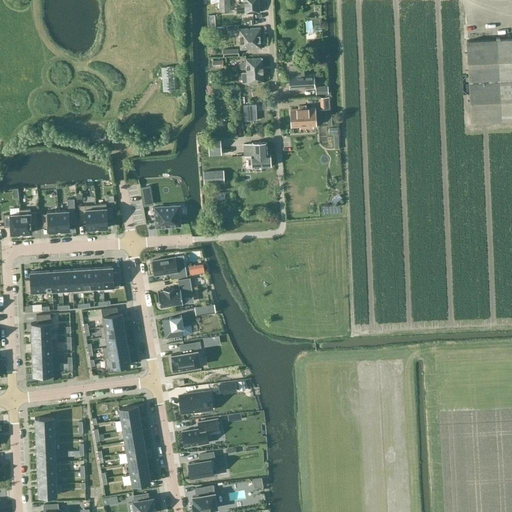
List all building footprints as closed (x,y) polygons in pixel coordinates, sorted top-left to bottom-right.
[(104,0),(105,8),(112,15),(112,23),(106,30),(106,39),(114,46),(122,45),(128,39),(127,30),(120,23),(120,14),(127,10),(126,0),(104,0)] [(219,0),(220,12),(230,12),(229,0),(219,0)] [(245,13),(259,12),(258,0),(238,0),(239,2),(236,3),(237,13),(245,13)] [(484,25),(511,23),(511,3),(487,5),(488,19),(483,19),(484,25)] [(239,32),(240,49),(261,48),(260,28),(239,29),(239,25),(227,25),(227,33),(239,32)] [(511,37),(496,39),(466,41),(471,120),(500,119),(511,118),(511,37)] [(246,71),(262,70),(262,58),(246,59),(246,62),(240,63),(240,69),(246,69),(246,71)] [(289,76),(288,76),(289,89),(316,87),(316,94),(323,93),(323,85),(314,85),(314,75),(304,75),(304,65),(289,66),(289,76)] [(174,66),(161,67),(163,90),(175,90),(174,66)] [(263,82),(262,70),(246,71),(246,73),(242,73),(242,83),(263,82)] [(329,97),(320,97),(321,108),(329,107),(329,97)] [(314,107),(291,109),(292,126),(315,124),(314,107)] [(251,154),(252,167),(270,166),(270,153),(267,153),(266,138),(252,139),(247,140),(248,145),(245,145),(245,155),(251,154)] [(220,140),(208,141),(208,150),(220,149),(220,140)] [(223,169),(233,168),(231,148),(221,149),(222,156),(223,169)] [(223,170),(204,171),(205,183),(223,182),(223,170)] [(151,197),(143,199),(145,208),(153,206),(151,197)] [(67,199),(68,210),(69,225),(76,224),(74,198),(67,199)] [(96,228),(97,228),(95,204),(79,205),(80,222),(86,221),(86,229),(96,228)] [(97,228),(98,228),(108,227),(107,220),(113,220),(112,207),(106,208),(106,204),(95,204),(97,228)] [(179,204),(154,206),(155,228),(181,226),(179,204)] [(19,209),(19,213),(20,213),(21,233),(22,233),(32,232),(31,225),(37,225),(36,212),(30,212),(30,208),(19,209)] [(68,210),(58,211),(59,231),(60,231),(70,230),(69,225),(68,210)] [(58,211),(47,211),(47,213),(41,214),(42,226),(48,226),(48,231),(58,231),(59,231),(58,211)] [(20,233),(21,233),(20,213),(19,213),(3,214),(4,227),(10,226),(10,234),(20,233)] [(175,256),(152,260),(154,275),(169,273),(170,278),(186,276),(185,269),(177,270),(175,256)] [(114,286),(112,266),(102,267),(103,287),(114,286)] [(93,287),(91,267),(81,268),(83,292),(93,291),(93,287)] [(103,287),(102,267),(91,267),(93,287),(103,287)] [(72,289),(72,293),(83,292),(81,268),(71,269),(72,289)] [(62,289),(61,269),(51,270),(52,290),(62,289)] [(72,289),(71,269),(61,269),(62,289),(72,289)] [(52,290),(51,270),(41,271),(42,291),(52,290)] [(30,279),(24,279),(25,292),(42,291),(41,271),(30,271),(30,279)] [(157,292),(160,307),(161,307),(160,307),(183,303),(181,294),(192,292),(189,278),(178,280),(179,288),(174,289),(174,288),(174,287),(163,289),(163,291),(157,292)] [(206,305),(195,307),(196,314),(207,312),(206,305)] [(102,316),(104,326),(124,323),(122,312),(102,316)] [(169,318),(162,319),(165,338),(192,333),(190,324),(189,314),(181,316),(181,315),(180,315),(170,317),(169,317),(169,318)] [(30,323),(31,334),(51,333),(50,322),(30,323)] [(104,326),(100,326),(102,338),(106,337),(106,336),(125,333),(124,323),(104,326)] [(51,343),(51,342),(51,333),(31,334),(31,344),(51,343)] [(106,337),(107,346),(127,343),(125,333),(106,336),(106,337)] [(212,344),(210,337),(204,338),(205,346),(212,344)] [(172,360),(171,360),(172,370),(188,367),(188,369),(198,368),(197,366),(200,365),(197,351),(201,350),(199,341),(179,345),(181,353),(171,354),(172,360)] [(55,342),(51,342),(51,343),(31,344),(32,354),(52,353),(52,354),(56,354),(55,342)] [(107,346),(109,356),(129,353),(127,343),(107,346)] [(52,354),(52,353),(32,354),(32,364),(52,363),(52,354)] [(109,356),(105,357),(107,368),(113,367),(123,365),(130,364),(129,353),(109,356)] [(32,364),(33,375),(53,374),(52,363),(32,364)] [(235,383),(219,385),(220,393),(236,391),(235,383)] [(204,392),(178,395),(181,412),(207,409),(204,392)] [(121,419),(139,416),(137,405),(119,408),(121,419)] [(139,416),(121,419),(122,430),(141,427),(141,426),(139,416)] [(35,429),(54,428),(54,417),(35,418),(35,429)] [(199,428),(182,431),(185,446),(208,442),(207,434),(219,431),(217,418),(198,421),(199,428)] [(124,441),(143,438),(141,428),(142,428),(141,427),(122,430),(124,441)] [(36,440),(54,439),(54,428),(35,429),(36,440)] [(143,438),(124,441),(126,452),(145,449),(143,438)] [(54,439),(36,440),(36,451),(55,450),(54,439)] [(145,449),(126,452),(128,463),(147,460),(145,449)] [(55,450),(36,451),(36,462),(55,461),(55,450)] [(200,460),(188,462),(191,476),(200,475),(200,478),(213,476),(212,469),(216,468),(213,452),(199,454),(200,460)] [(130,474),(149,470),(147,460),(128,463),(130,474)] [(37,473),(56,472),(55,461),(36,462),(37,472),(37,473)] [(149,470),(130,474),(132,485),(151,482),(149,470)] [(37,484),(56,483),(56,472),(37,473),(37,474),(37,484)] [(38,496),(57,495),(56,483),(37,484),(38,496)] [(193,502),(192,502),(192,503),(193,511),(216,508),(213,485),(195,488),(196,496),(192,496),(193,502)] [(147,492),(133,495),(134,501),(135,511),(151,511),(156,511),(154,503),(153,503),(152,498),(149,499),(147,492)] [(57,503),(43,504),(44,511),(39,511),(38,511),(61,511),(62,511),(58,511),(57,503)]
